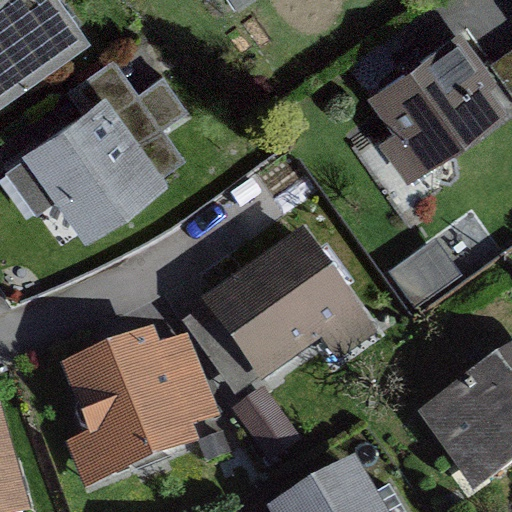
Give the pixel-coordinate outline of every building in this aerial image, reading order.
[(54,0),(0,0),(0,94),(81,37),(54,0)] [(483,81),(453,38),(375,95),(424,163),(494,112),(476,86),(483,81)] [(32,151),(87,228),(153,182),(98,104),(32,151)] [(351,315),(299,241),(207,307),(260,381),(351,315)] [(147,344),(67,376),(78,402),(73,416),(78,429),(91,435),(107,474),(187,442),(147,344)] [(467,455),(486,482),(511,462),(511,350),(422,416),(456,463),(467,455)] [(0,511),(18,511),(0,446),(0,511)] [(376,511),(350,470),(283,511),(376,511)]
